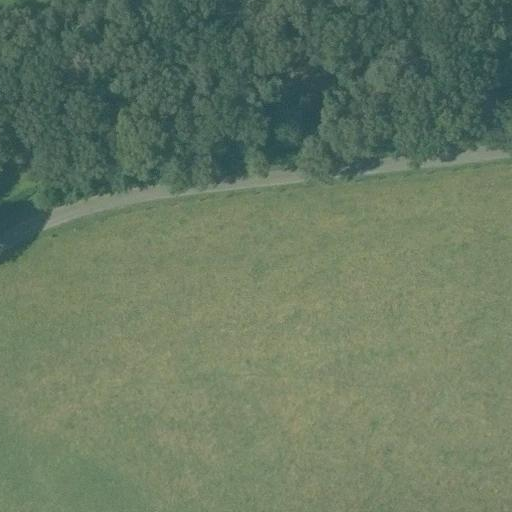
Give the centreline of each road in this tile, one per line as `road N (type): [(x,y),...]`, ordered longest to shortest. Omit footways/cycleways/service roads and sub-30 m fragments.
road 1 (residential): [(0,242),(123,198),(511,152)]
road 2 (track): [(0,66),(414,0)]
road 3 (track): [(462,0),(472,14),(468,156)]
